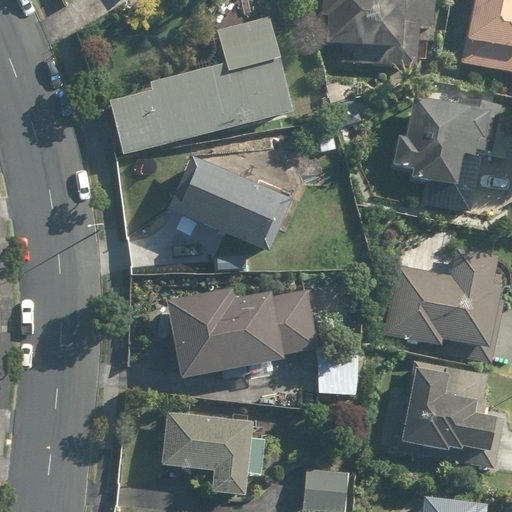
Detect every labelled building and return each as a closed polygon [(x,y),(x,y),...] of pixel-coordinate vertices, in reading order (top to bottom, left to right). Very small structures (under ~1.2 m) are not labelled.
[(330,17),(328,44),(344,45),(343,64),(419,69),(422,27),(438,28),(439,0),(325,0),(324,17),(330,17)] [(511,0),(469,0),(467,63),(511,72),(511,0)] [(229,66),(148,86),(150,91),(115,100),(129,154),(295,112),(271,15),(220,28),(229,66)] [(488,140),(493,113),(483,111),(484,101),(459,97),(458,107),(416,100),(409,138),(402,137),(397,166),(417,170),(416,180),(462,188),(467,158),(477,160),(481,139),(488,140)] [(340,152),(332,123),(314,127),(322,157),(340,152)] [(195,156),(171,210),(271,256),(296,202),(195,156)] [(446,341),(495,348),(505,284),(494,282),(498,255),(460,250),(456,276),(395,267),(384,336),(446,346),(446,341)] [(320,349),(309,290),(278,296),(277,290),(236,297),(234,288),(172,300),(187,381),(291,361),(289,354),(320,349)] [(322,352),(319,394),(359,396),(362,354),(322,352)] [(409,400),(405,443),(493,451),(496,416),(486,416),(490,374),(450,371),(451,367),(415,364),(412,400),(409,400)] [(215,493),(249,497),(251,475),(264,477),(268,439),(254,438),(256,422),(171,414),(166,466),(217,471),(215,493)] [(308,472),(306,511),(307,511),(347,511),(350,474),(308,472)] [(477,511),(478,506),(425,501),(424,511),(477,511)]
